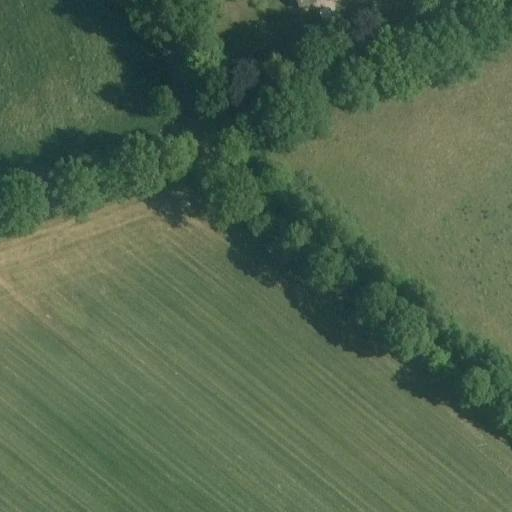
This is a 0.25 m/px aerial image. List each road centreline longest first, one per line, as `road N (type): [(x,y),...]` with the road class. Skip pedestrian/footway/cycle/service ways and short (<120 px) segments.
road 1 (unclassified): [(203,134),(511,5)]
road 2 (unclassified): [(0,199),(203,134)]
road 3 (unclassified): [(159,0),(203,134)]
